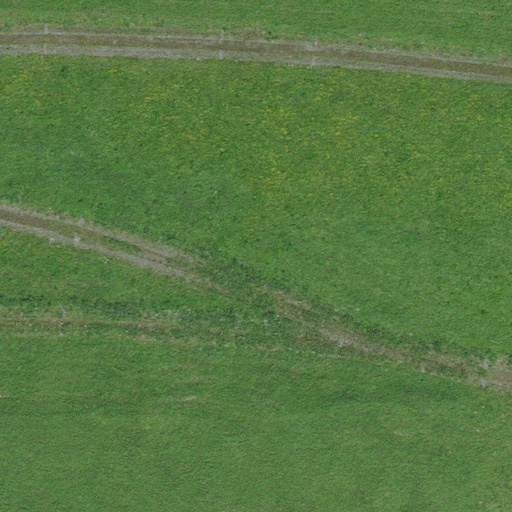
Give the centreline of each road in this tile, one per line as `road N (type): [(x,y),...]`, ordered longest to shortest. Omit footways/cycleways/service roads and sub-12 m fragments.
road 1 (track): [(0,214),(152,256),(434,360),(511,376)]
road 2 (track): [(0,42),(326,54),(511,71)]
road 3 (track): [(354,331),(315,340),(0,325)]
